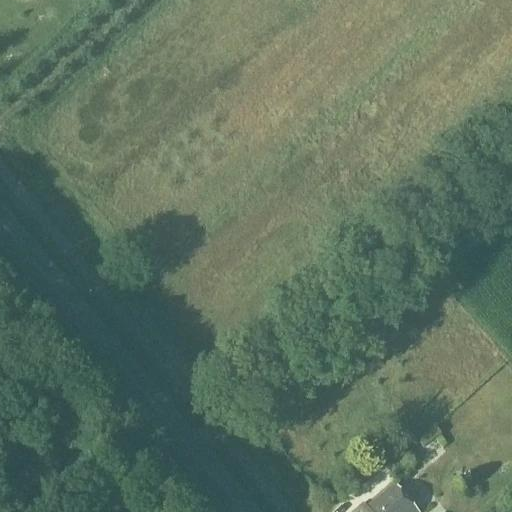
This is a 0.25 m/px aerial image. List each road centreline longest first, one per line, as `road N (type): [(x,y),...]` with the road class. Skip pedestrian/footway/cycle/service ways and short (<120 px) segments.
road 1 (primary): [(236,511),(0,223)]
road 2 (track): [(0,325),(158,511)]
road 3 (track): [(0,122),(134,0)]
